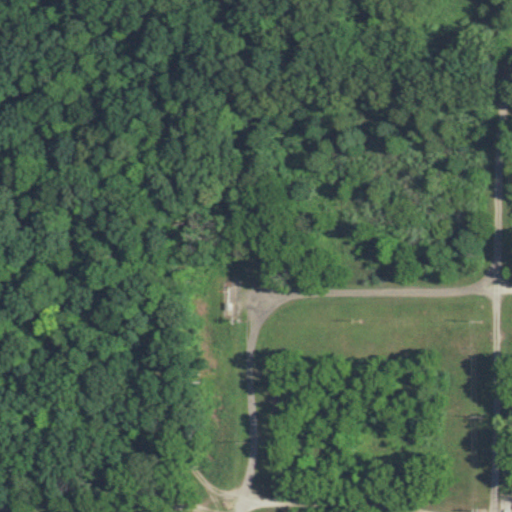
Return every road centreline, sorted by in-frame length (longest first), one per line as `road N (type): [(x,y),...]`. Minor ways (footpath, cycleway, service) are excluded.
road 1 (track): [(499,263),(474,291),(296,296),(261,315),(247,359),(240,511)]
road 2 (track): [(490,511),(498,211),(511,71)]
road 3 (track): [(247,511),(253,504),(415,511)]
